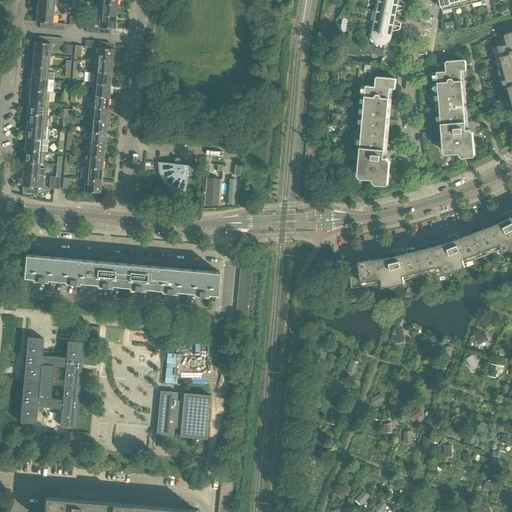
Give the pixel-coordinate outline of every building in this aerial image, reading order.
[(37,9),(53,10),(57,11),(58,0),(37,0),(38,5),(37,5),(37,9)] [(452,9),(449,0),(437,0),(436,3),(436,4),(436,5),(437,6),(437,7),(438,7),(439,7),(439,8),(440,8),(441,8),(442,11),(452,9)] [(449,0),(452,9),(462,6),(460,0),(449,0)] [(376,1),(374,11),(396,15),(396,11),(404,10),(405,7),(376,1)] [(101,3),(100,14),(116,16),(117,12),(116,12),(117,4),(101,3)] [(510,13),(507,8),(501,10),(504,16),(510,13)] [(36,22),(40,22),(52,23),(53,10),(37,9),(36,14),(37,14),(36,21),(36,22)] [(374,11),(372,21),(400,27),(401,24),(395,19),(396,15),(374,11)] [(100,14),(99,27),(111,28),(115,29),(115,28),(114,28),(115,21),(116,21),(116,16),(100,14)] [(372,21),(370,31),(392,36),(392,34),(392,31),(400,30),(400,27),(372,21)] [(372,42),(372,43),(370,54),(363,53),(362,59),(379,62),(382,47),(384,47),(385,47),(386,44),(387,44),(387,43),(388,43),(389,42),(389,41),(390,41),(390,40),(391,39),(391,38),(391,37),(392,36),(370,31),(370,33),(370,34),(370,35),(370,37),(370,38),(370,39),(371,41),(372,42)] [(509,91),(509,92),(510,95),(511,102),(511,32),(506,34),(505,34),(505,35),(504,35),(504,36),(506,44),(497,47),(509,91)] [(347,60),(349,42),(340,41),(338,59),(347,60)] [(33,50),(33,54),(49,56),(50,44),(50,43),(38,42),(34,42),(34,43),(34,50),(33,50)] [(97,48),(96,60),(112,61),(113,57),(112,57),(113,50),(113,49),(109,49),(109,43),(97,42),(97,48)] [(33,59),(32,67),(48,68),(49,56),(33,54),(32,59),(33,59)] [(96,60),(95,72),(110,73),(111,66),(112,66),(112,61),(96,60)] [(466,70),(466,61),(465,60),(464,60),(463,60),(447,61),(446,61),(446,62),(445,63),(446,71),(437,72),(441,128),(442,132),(443,150),(444,152),(445,153),(447,154),(449,154),(451,154),(459,153),(459,154),(459,155),(460,155),(460,156),(461,157),(462,157),(463,158),(465,158),(466,157),(473,156),(474,156),(474,155),(475,155),(475,154),(473,132),(469,129),(466,129),(466,128),(465,122),(461,71),(466,70)] [(31,74),(30,78),(47,79),(53,80),(54,73),(48,72),(48,68),(32,67),(31,74)] [(95,72),(94,84),(110,85),(110,81),(110,73),(95,72)] [(384,157),(386,128),(390,88),(395,89),(396,80),(396,79),(395,79),(395,78),(394,78),(378,77),(377,77),(376,77),(376,78),(375,86),(366,86),(364,106),(363,117),(362,126),(361,137),(360,150),(358,173),(358,175),(359,177),(360,178),(363,179),(364,179),(372,179),(372,180),(372,181),(373,182),(373,183),(374,183),(374,184),(375,184),(376,185),(377,185),(379,185),(386,185),(387,185),(388,184),(390,162),(387,158),(384,157)] [(31,83),(30,91),(46,92),(46,91),(52,92),(53,81),(47,80),(47,79),(30,78),(30,83),(31,83)] [(94,84),(92,96),(108,97),(109,90),(110,90),(110,85),(94,84)] [(29,98),(28,102),(45,103),(46,92),(30,91),(29,98)] [(92,96),(91,108),(108,109),(108,105),(108,97),(92,96)] [(28,107),(28,114),(32,114),(47,116),(48,104),(45,103),(28,102),(28,106),(28,107)] [(85,119),(90,119),(106,121),(107,114),(108,109),(91,108),(88,107),(88,114),(86,114),(85,119)] [(26,121),(26,126),(32,127),(43,128),(43,123),(49,124),(50,116),(47,116),(32,114),(28,114),(27,122),(26,121)] [(90,119),(89,132),(106,133),(106,129),(105,129),(106,121),(90,119)] [(26,130),(26,138),(42,140),(43,128),(32,127),(26,126),(26,130)] [(89,132),(88,144),(104,145),(105,137),(105,138),(106,133),(89,132)] [(24,145),(24,150),(40,152),(42,140),(26,138),(25,146),(24,145)] [(88,144),(87,154),(87,156),(104,157),(104,153),(103,153),(104,145),(88,144)] [(23,162),(39,164),(44,164),(45,152),(40,152),(24,150),(24,154),(23,162)] [(87,156),(86,168),(102,169),(102,161),(103,161),(104,157),(87,156)] [(176,164),(157,162),(157,163),(158,163),(159,172),(158,172),(159,172),(162,180),(161,180),(161,181),(162,181),(162,180),(168,187),(167,187),(168,188),(168,187),(175,192),(184,194),(185,195),(186,176),(189,176),(192,175),(187,167),(187,165),(184,164),(178,159),(176,161),(176,164),(176,163),(176,164)] [(22,169),(22,174),(38,175),(44,176),(45,176),(45,169),(39,168),(39,164),(23,162),(23,169),(22,169)] [(86,168),(85,180),(101,181),(102,176),(101,176),(102,169),(86,168)] [(21,186),(37,187),(42,188),(44,176),(38,175),(22,174),(21,178),(22,178),(21,185),(21,186)] [(202,195),(205,195),(204,204),(218,205),(219,195),(221,176),(207,175),(205,190),(202,190),(202,195)] [(229,201),(236,202),(238,177),(231,176),(229,201)] [(101,181),(85,180),(84,191),(84,192),(100,193),(100,192),(100,185),(101,185),(101,181)] [(511,216),(502,222),(501,222),(447,243),(446,243),(397,255),(388,257),(379,259),(358,261),(359,266),(349,267),(351,282),(346,283),(347,288),(382,284),(382,287),(390,286),(389,283),(397,282),(397,284),(405,283),(404,280),(443,270),(443,273),(451,271),(450,269),(457,267),(458,269),(465,266),(464,263),(501,249),(503,252),(510,249),(509,247),(511,245),(511,216)] [(46,279),(55,279),(57,258),(32,256),(25,255),(25,254),(23,267),(22,277),(23,277),(32,277),(32,280),(46,281),(46,279)] [(78,282),(88,282),(90,261),(57,258),(55,279),(64,280),(63,282),(78,284),(78,282)] [(110,285),(120,285),(122,264),(90,261),(88,282),(96,283),(95,285),(110,287),(110,285)] [(143,287),(151,288),(153,266),(122,264),(120,285),(128,286),(128,288),(142,289),(143,287)] [(175,290),(184,291),(186,269),(153,266),(151,288),(160,289),(160,291),(175,292),(175,290)] [(186,269),(184,291),(193,292),(192,294),(207,295),(207,293),(216,294),(218,272),(186,269)] [(395,329),(397,343),(404,342),(402,328),(395,329)] [(485,334),(474,338),(477,345),(488,340),(485,334)] [(23,379),(23,380),(39,381),(41,364),(66,366),(64,383),(80,385),(80,384),(83,343),(84,343),(84,342),(68,341),(67,342),(68,342),(67,357),(66,357),(66,358),(41,356),(41,354),(43,339),(27,337),(27,338),(27,347),(26,353),(26,355),(26,357),(25,361),(26,361),(25,363),(25,364),(25,365),(24,371),(24,377),(24,379),(23,379)] [(420,340),(419,340),(420,348),(427,347),(427,339),(426,339),(426,337),(419,338),(420,340)] [(508,343),(498,347),(500,354),(511,349),(508,343)] [(443,349),(445,360),(452,359),(450,348),(443,349)] [(472,356),(466,360),(473,369),(478,366),(472,356)] [(348,371),(354,373),(358,362),(352,360),(348,371)] [(492,364),(488,376),(495,377),(498,366),(492,364)] [(39,381),(23,380),(24,380),(22,393),(22,395),(22,397),(22,399),(21,403),(22,403),(21,405),(21,407),(20,421),(19,422),(36,423),(35,423),(37,408),(37,406),(62,409),(61,410),(62,410),(60,425),(60,426),(76,427),(76,426),(79,385),(80,385),(64,383),(62,400),(38,398),(39,381)] [(311,387),(321,393),(324,387),(314,381),(311,387)] [(179,436),(206,439),(206,437),(205,436),(209,398),(210,398),(210,395),(183,393),(183,395),(184,395),(183,401),(176,401),(177,392),(160,391),(156,434),(173,436),(174,427),(181,428),(180,434),(179,434),(179,436)] [(371,399),(374,405),(384,400),(381,394),(371,399)] [(399,400),(390,408),(395,413),(404,406),(399,400)] [(419,408),(409,415),(414,420),(423,414),(419,408)] [(329,422),(335,425),(339,415),(333,412),(329,422)] [(429,423),(434,428),(443,420),(438,415),(429,423)] [(449,433),(455,436),(460,426),(454,423),(449,433)] [(472,430),(467,441),(474,443),(478,433),(472,430)] [(411,442),(411,432),(403,432),(404,443),(411,442)] [(501,442),(511,446),(511,438),(504,436),(501,442)] [(430,439),(424,438),(422,450),(429,451),(430,439)] [(493,465),(501,468),(503,462),(495,459),(493,465)] [(485,487),(495,492),(498,485),(488,481),(485,487)] [(336,493),(341,498),(350,490),(346,485),(336,493)] [(369,496),(364,491),(355,500),(360,505),(369,496)] [(196,511),(197,511),(197,510),(45,497),(44,498),(42,511),(196,511)] [(376,508),(380,511),(381,511),(386,506),(381,502),(376,508)]
